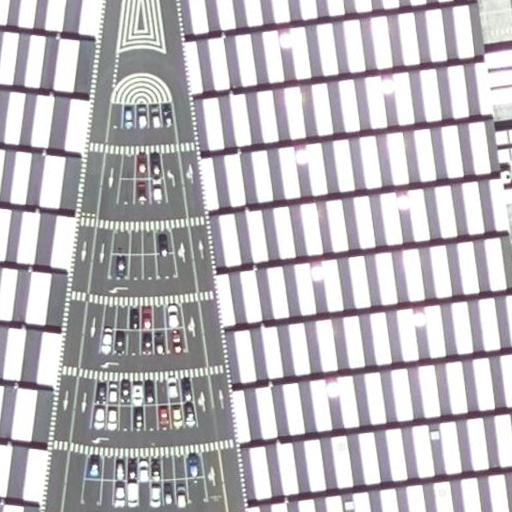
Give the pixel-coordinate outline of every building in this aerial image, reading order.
[(61,0),(0,511),(39,511),(100,0),(61,0)] [(0,0),(0,511),(61,0),(0,0)] [(287,511),(218,0),(179,0),(248,511),(287,511)] [(508,511),(439,0),(218,0),(287,511),(508,511)] [(439,0),(508,511),(511,511),(511,251),(478,0),(439,0)]
